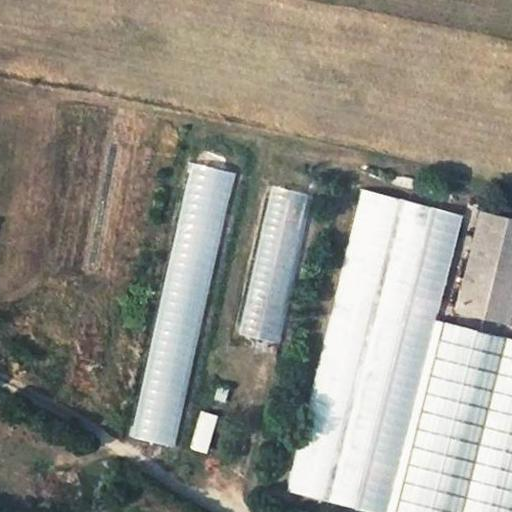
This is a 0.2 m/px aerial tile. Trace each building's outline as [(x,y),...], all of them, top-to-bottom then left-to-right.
[(279,343),(311,194),(269,186),(237,334),(279,343)] [(511,221),(485,215),(474,265),(511,273),(511,221)] [(463,316),(511,326),(511,273),(474,265),(463,316)] [(511,511),(511,340),(443,326),(401,511),(511,511)] [(200,411),(192,448),(208,452),(216,415),(200,411)]
